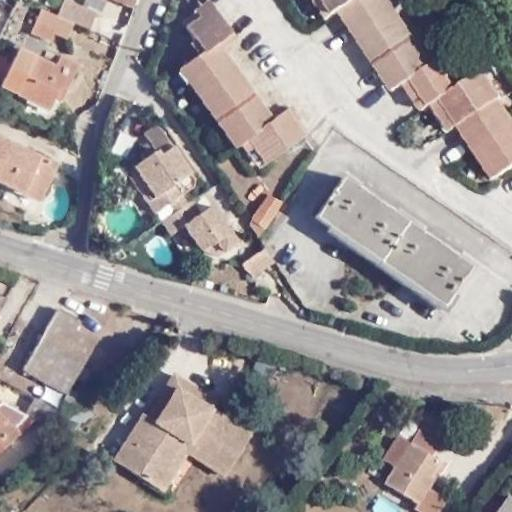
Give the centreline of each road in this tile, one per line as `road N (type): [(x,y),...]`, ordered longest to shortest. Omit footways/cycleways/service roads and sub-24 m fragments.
road 1 (residential): [(67,264),(403,366),(511,364)]
road 2 (residential): [(67,264),(95,127),(148,0)]
